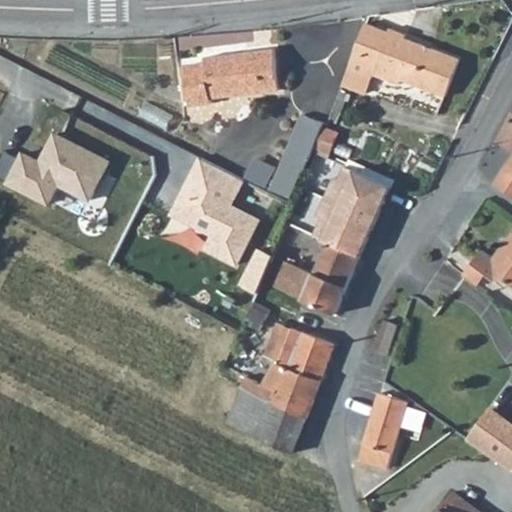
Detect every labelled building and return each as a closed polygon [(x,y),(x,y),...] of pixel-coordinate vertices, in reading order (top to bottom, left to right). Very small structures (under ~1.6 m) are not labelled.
[(368,25),(344,85),(373,97),(378,84),(398,92),(401,86),(443,103),(460,62),(407,41),(409,36),(392,29),(390,34),(368,25)] [(188,34),(189,53),(272,48),(271,29),(188,34)] [(184,67),(191,106),(193,107),(211,104),(210,101),(277,91),(271,51),(203,61),(203,65),(184,67)] [(287,152),(310,161),(314,152),(322,131),(324,127),(302,117),(287,152)] [(511,120),(496,145),(511,155),(511,162),(496,188),(511,198),(511,120)] [(337,137),(322,131),(314,152),(328,158),(337,137)] [(110,164),(56,136),(41,165),(23,155),(6,188),(49,210),(58,191),(88,207),(110,164)] [(305,173),(310,161),(287,152),(279,172),(299,180),(302,172),(305,173)] [(244,181),(200,159),(171,217),(212,237),(205,251),(237,267),(260,220),(231,206),(244,181)] [(268,188),(276,168),(257,160),(249,179),(268,188)] [(323,202),(376,226),(391,191),(344,170),(338,182),(333,180),(323,202)] [(299,180),(279,172),(271,192),(291,200),(299,180)] [(313,239),(328,246),(360,260),(376,226),(323,202),(316,219),(321,222),(313,239)] [(511,232),(508,238),(500,239),(503,246),(498,252),(503,255),(497,263),(480,252),(469,265),(484,276),(494,282),(502,280),(511,287),(511,232)] [(328,246),(314,277),(346,291),(360,260),(328,246)] [(243,286),(258,293),(275,259),(260,251),(243,286)] [(303,303),(314,277),(284,263),(273,289),(303,303)] [(469,265),(461,276),(485,293),(494,282),(484,276),(469,265)] [(346,291),(314,277),(303,303),(335,317),(346,291)] [(255,304),(246,322),(262,330),(271,312),(255,304)] [(389,357),(400,325),(385,320),(374,353),(389,357)] [(292,367),(305,332),(279,322),(265,355),(276,360),(292,367)] [(334,345),(305,332),(292,367),(322,380),(334,345)] [(322,380),(292,367),(276,360),(263,384),(246,377),(242,387),(308,417),(322,380)] [(227,422),(296,453),(308,417),(242,387),(227,422)] [(409,403),(378,393),(363,443),(366,445),(361,460),(386,468),(391,452),(393,452),(409,403)] [(511,425),(492,411),(471,441),(511,470),(511,425)] [(479,511),(455,495),(442,511),(479,511)]
